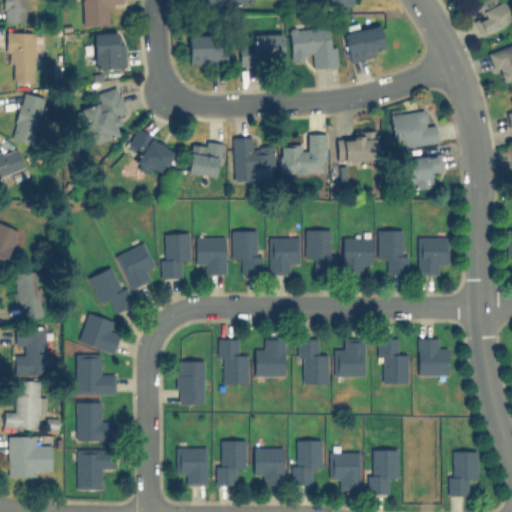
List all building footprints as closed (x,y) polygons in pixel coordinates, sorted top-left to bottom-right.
[(22,0),(1,0),(1,21),(22,21),(22,0)] [(81,0),(81,23),(108,23),(108,6),(119,6),(119,0),(81,0)] [(479,13),(471,16),(477,33),(510,21),(502,0),(477,0),(475,1),(479,13)] [(341,30),(348,60),(384,52),(377,22),(341,30)] [(289,58),(311,56),(311,67),(333,66),(330,26),(288,28),(289,58)] [(32,31),(4,31),(4,61),(11,61),(11,80),(32,80),(32,31)] [(92,32),(93,67),(122,66),(121,31),(92,32)] [(280,32),(250,33),(250,43),(237,43),(237,64),(280,63),(280,32)] [(218,35),(187,35),(187,62),(218,62),(218,35)] [(511,78),(511,41),(487,50),(498,83),(511,78)] [(89,142),(120,133),(115,116),(125,113),(117,86),(95,92),(98,102),(80,107),(89,142)] [(11,138),(30,143),(42,96),(23,91),(11,138)] [(423,108),(388,112),(393,147),(435,141),(432,121),(425,122),(423,108)] [(125,145),(135,151),(130,161),(157,176),(172,149),(134,128),(125,145)] [(278,172),(323,172),(323,132),(304,132),(304,144),(278,144),(278,172)] [(374,159),(374,133),(334,133),(335,160),(374,159)] [(230,136),(231,178),(272,178),(272,146),(251,146),(250,136),(230,136)] [(185,172),(215,176),(221,143),(191,138),(185,172)] [(0,175),(22,168),(15,146),(0,151),(0,175)] [(406,187),(430,185),(429,172),(439,172),(438,154),(404,156),(406,187)] [(0,258),(4,260),(16,229),(0,223),(0,258)] [(313,272),(330,272),(330,228),(303,228),(303,260),(313,260),(313,272)] [(258,273),(258,229),(229,229),(229,261),(240,261),(240,273),(258,273)] [(404,229),(375,229),(375,260),(386,260),(386,273),(404,273),(404,229)] [(187,232),(158,232),(158,276),(178,276),(178,261),(187,261),(187,232)] [(223,235),(193,235),(193,262),(204,262),(204,273),(223,273),(223,235)] [(286,273),(286,262),(297,262),(297,236),(267,236),(267,273),(286,273)] [(340,273),(361,273),(361,263),(369,263),(369,236),(340,236),(340,273)] [(445,236),(415,236),(415,274),(435,274),(435,262),(445,262),(445,236)] [(143,269),(151,266),(141,240),(113,252),(128,287),(147,279),(143,269)] [(86,275),(98,302),(107,298),(113,311),(130,303),(112,264),(86,275)] [(16,317),(40,315),(35,270),(12,272),(16,317)] [(107,330),(111,319),(85,311),(76,340),(111,350),(116,333),(107,330)] [(42,373),(41,326),(12,327),(12,345),(22,345),(22,353),(12,353),(12,373),(42,373)] [(216,338),(216,382),(244,382),(244,349),(235,349),(235,337),(216,338)] [(362,337),(342,337),(342,347),(331,347),(331,374),(362,374),(362,337)] [(405,381),(405,350),(394,350),(394,337),(376,337),(376,381),(405,381)] [(444,374),(444,346),(435,346),(435,337),(415,337),(415,374),(444,374)] [(252,375),(281,375),(281,338),(262,338),(262,349),(252,349),(252,375)] [(325,382),(325,350),(314,350),(314,338),(296,338),(296,382),(325,382)] [(99,353),(74,353),(73,391),(111,391),(111,372),(99,372),(99,353)] [(175,359),(175,402),(202,402),(202,359),(175,359)] [(35,427),(36,380),(14,379),(14,409),(2,409),(2,427),(35,427)] [(113,439),(113,418),(100,418),(100,401),(74,401),(74,439),(113,439)] [(6,474),(48,474),(48,444),(35,444),(35,435),(6,435),(6,474)] [(242,439),(214,439),(214,483),(232,483),(232,471),(242,471),(242,439)] [(318,439),(289,439),(289,483),(308,483),(308,471),(318,471),(318,439)] [(204,483),(204,446),(174,446),(174,473),(184,473),(184,483),(204,483)] [(281,483),(281,446),(251,446),(251,472),(261,472),(261,483),(281,483)] [(394,447),(366,447),(366,492),(384,492),(384,479),(394,479),(394,447)] [(74,448),(74,488),(99,488),(99,468),(112,468),(112,448),(74,448)] [(357,488),(357,450),(326,450),(326,476),(338,476),(338,488),(357,488)] [(474,450),(446,450),(446,494),(465,494),(465,480),(474,480),(474,450)]
